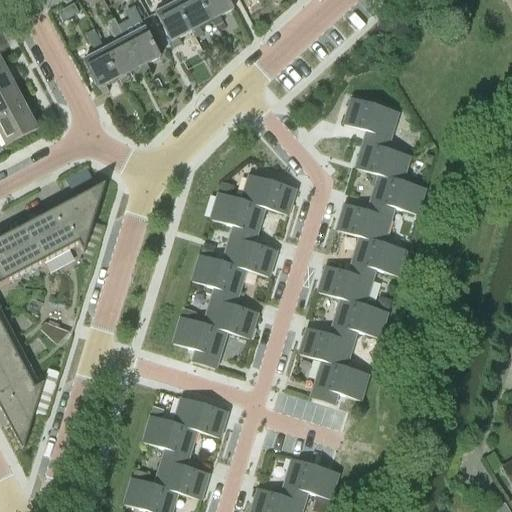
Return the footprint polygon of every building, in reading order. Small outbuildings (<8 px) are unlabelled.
[(191,33),(176,4),(173,0),(162,0),(165,5),(153,12),(173,50),(181,46),(178,40),(191,33)] [(183,0),(176,4),(191,33),(194,39),(201,35),(198,29),(211,22),(199,0),(183,0)] [(199,0),(211,22),(214,28),(222,24),(219,18),(233,11),(226,0),(199,0)] [(136,35),(124,42),(138,69),(141,76),(149,72),(146,66),(160,58),(134,10),(125,14),(136,35)] [(125,76),(138,69),(124,42),(113,21),(105,25),(115,46),(104,52),(117,80),(121,86),(128,82),(125,76)] [(105,87),(117,80),(104,52),(93,32),(84,36),(95,56),(82,63),(100,97),(108,93),(105,87)] [(0,66),(0,94),(14,87),(3,65),(0,66)] [(0,94),(0,121),(25,108),(14,87),(0,94)] [(343,127),(367,135),(389,141),(397,115),(351,101),(343,127)] [(25,108),(0,121),(0,135),(6,147),(37,131),(25,108)] [(356,171),(379,178),(402,184),(410,158),(386,151),(389,141),(367,135),(356,171)] [(249,177),(241,202),(264,211),(286,218),(294,191),(249,177)] [(379,178),(368,214),(391,221),(394,210),(416,216),(424,191),(402,184),(379,178)] [(0,412),(22,454),(32,420),(43,385),(34,390),(0,325),(0,287),(78,247),(83,256),(92,225),(94,221),(104,187),(50,215),(0,241),(0,412)] [(256,236),(264,211),(241,202),(216,195),(208,221),(233,229),(256,236)] [(383,246),(391,221),(368,214),(345,207),(337,233),(359,240),(383,246)] [(233,229),(222,265),(244,272),(267,279),(272,264),(275,253),(253,247),(256,236),(233,229)] [(359,240),(348,276),(372,283),(376,271),(398,278),(406,253),(383,246),(359,240)] [(237,298),(244,272),(222,265),(198,257),(190,284),(214,291),(237,298)] [(318,295),(341,302),(364,308),(372,283),(348,276),(326,269),(318,295)] [(214,291),(203,327),(225,334),(248,341),(257,315),(233,308),(237,298),(214,291)] [(341,302),(330,337),(353,345),(357,334),(379,340),(387,315),(364,308),(341,302)] [(218,359),(225,334),(203,327),(179,320),(172,346),(195,353),(191,364),(214,371),(218,359)] [(42,327),(39,331),(49,341),(56,331),(42,327)] [(345,369),(353,345),(330,337),(306,330),(298,357),(321,363),(345,369)] [(368,377),(345,369),(321,363),(319,370),(310,400),(333,408),(336,396),(360,403),(368,377)] [(47,383),(43,398),(50,400),(55,385),(47,383)] [(173,426),(195,433),(218,440),(223,425),(226,414),(180,400),(173,426)] [(152,409),(149,419),(159,422),(162,412),(152,409)] [(184,469),(195,433),(173,426),(159,422),(149,419),(142,444),(165,451),(162,462),(184,469)] [(207,476),(184,469),(162,462),(154,488),(176,494),(200,501),(207,476)] [(283,486),(307,493),(329,500),(336,475),(291,462),(283,486)] [(170,511),(176,494),(154,488),(130,481),(123,506),(141,511),(170,511)] [(301,511),(307,493),(283,486),(280,498),(258,491),(250,511),(301,511)]
